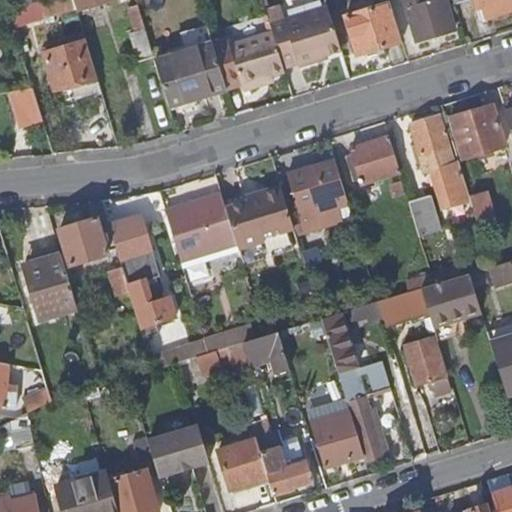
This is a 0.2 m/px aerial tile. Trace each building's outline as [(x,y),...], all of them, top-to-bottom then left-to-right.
[(123,0),(72,0),(77,13),(123,0)] [(429,0),(419,0),(408,4),(420,43),(458,32),(449,0),(448,0),(446,0),(431,5),(429,0)] [(511,0),(483,0),(489,19),(511,11),(511,0)] [(136,36),(146,33),(138,6),(128,9),(136,36)] [(405,43),(395,7),(351,21),(361,57),(405,43)] [(345,53),(336,25),(279,43),(287,70),(302,66),(303,69),(321,63),(320,60),(330,57),(345,53)] [(288,73),(287,70),(279,43),(236,56),(244,84),(246,91),(263,86),(262,81),(275,77),(288,73)] [(54,94),(96,81),(86,44),(43,57),(54,94)] [(157,63),(162,79),(214,62),(209,47),(157,63)] [(229,88),(244,84),(236,56),(232,58),(225,60),(221,61),(229,88)] [(230,90),(229,88),(221,61),(164,79),(173,107),(230,90)] [(262,81),(263,86),(276,82),(275,77),(262,81)] [(25,117),(39,113),(33,91),(17,93),(25,117)] [(496,107),(454,119),(466,160),(508,147),(496,107)] [(473,203),(472,200),(456,146),(451,148),(442,118),(414,126),(429,173),(439,170),(450,209),(473,203)] [(365,185),(403,174),(392,138),(354,150),(355,155),(349,157),(357,183),(363,181),(365,185)] [(345,205),(350,203),(346,190),(345,191),(336,161),(290,175),(302,214),(301,214),(303,218),(293,221),(296,231),(297,235),(330,225),(329,223),(344,218),(341,206),(345,205)] [(296,231),(293,221),(283,188),(262,194),(263,199),(250,203),(229,210),(239,245),(241,251),(268,243),(267,239),(289,233),(296,231)] [(249,198),(250,203),(263,199),(262,194),(249,198)] [(489,195),(472,200),(473,203),(481,228),(498,223),(489,195)] [(182,263),(239,245),(229,210),(227,205),(225,196),(167,213),(182,263)] [(412,203),(422,237),(443,231),(432,196),(412,203)] [(227,205),(229,210),(250,203),(249,198),(227,205)] [(111,227),(124,268),(132,295),(143,330),(176,319),(171,300),(154,306),(147,282),(140,284),(132,260),(153,254),(142,217),(111,227)] [(99,220),(62,232),(73,267),(110,255),(99,220)] [(63,256),(45,261),(47,265),(28,271),(43,322),(79,310),(63,256)] [(26,267),(28,271),(47,265),(45,261),(26,267)] [(118,299),(132,295),(124,268),(110,273),(118,299)] [(485,318),(472,275),(437,286),(424,290),(438,333),(485,318)] [(382,305),(388,326),(430,312),(424,292),(382,305)] [(343,382),(350,405),(353,415),(367,458),(368,463),(392,456),(385,434),(380,435),(362,377),(371,375),(377,395),(392,391),(386,368),(355,377),(354,372),(359,371),(342,315),(323,321),(343,382)] [(208,331),(211,346),(251,339),(248,325),(208,331)] [(292,369),(281,334),(267,338),(246,344),(254,368),(274,361),(278,374),(292,369)] [(407,348),(419,388),(433,384),(438,399),(453,393),(436,339),(407,348)] [(26,363),(42,359),(36,340),(21,345),(26,363)] [(206,341),(151,359),(155,372),(180,364),(210,355),(206,341)] [(511,348),(496,354),(511,403),(511,348)] [(224,353),(204,359),(209,374),(229,368),(224,353)] [(10,364),(0,362),(0,409),(17,411),(18,394),(10,394),(11,388),(8,388),(10,364)] [(134,392),(130,380),(109,386),(113,399),(134,392)] [(30,415),(54,402),(50,387),(24,401),(30,415)] [(311,417),(314,427),(353,415),(350,405),(311,417)] [(38,446),(30,415),(18,421),(13,424),(15,434),(19,451),(38,446)] [(328,470),(367,458),(353,415),(314,427),(328,470)] [(0,433),(3,440),(15,434),(13,424),(0,430),(0,433)] [(200,428),(150,443),(156,463),(161,478),(211,464),(200,428)] [(270,475),(277,496),(298,489),(299,494),(314,489),(312,483),(316,482),(310,462),(304,464),(302,459),(287,463),(282,449),(286,448),(282,433),(259,441),(260,442),(270,475)] [(143,468),(156,463),(150,443),(149,439),(135,444),(143,468)] [(233,487),(270,475),(260,442),(222,454),(233,487)] [(511,471),(491,477),(494,488),(511,482),(511,471)] [(67,511),(119,511),(112,483),(109,473),(60,488),(67,511)] [(119,511),(159,511),(148,473),(112,483),(119,511)] [(498,511),(511,511),(511,490),(494,496),(498,511)] [(16,511),(14,504),(13,498),(0,502),(3,511),(40,511),(39,505),(16,511)] [(16,511),(39,505),(37,498),(14,504),(16,511)]
